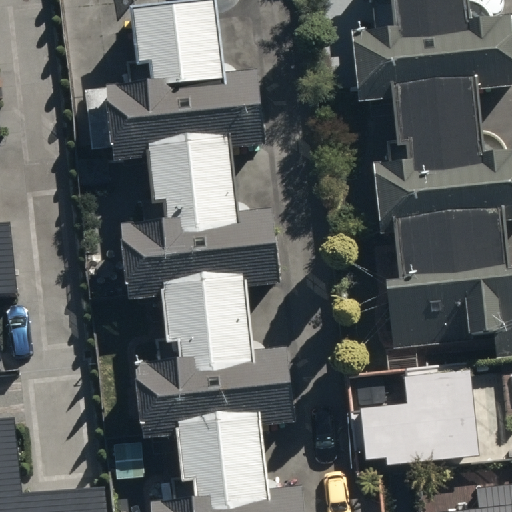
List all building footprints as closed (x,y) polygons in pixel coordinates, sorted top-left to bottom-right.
[(220,0),(204,0),(131,9),(142,102),(104,107),(111,170),(138,167),(146,231),(113,235),(123,315),(149,311),(157,374),(132,377),(140,448),(168,445),(175,511),(296,511),(295,501),(263,504),(255,440),(293,435),(283,353),(256,356),(250,303),(286,299),(276,218),(247,222),(240,169),(272,165),(261,72),(230,76),(220,0)] [(462,0),(385,0),(392,60),(365,63),(370,104),(391,101),(402,189),(371,193),(393,372),(511,357),(511,278),(501,280),(494,222),(511,219),(511,154),(503,155),(489,140),(476,138),(470,87),(511,82),(511,60),(507,19),(491,21),(476,10),(463,5),(462,0)] [(0,296),(18,294),(10,221),(0,221),(0,296)] [(405,403),(360,407),(366,459),(386,457),(387,465),(479,455),(469,370),(402,377),(405,403)] [(0,511),(105,511),(103,488),(21,497),(13,419),(0,420),(0,511)] [(511,511),(511,483),(475,488),(477,510),(454,511),(511,511)]
